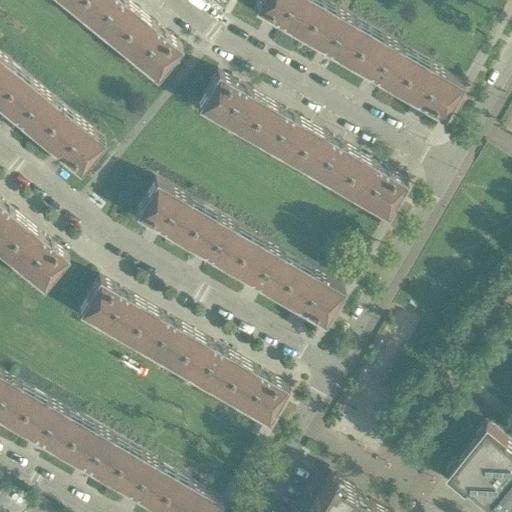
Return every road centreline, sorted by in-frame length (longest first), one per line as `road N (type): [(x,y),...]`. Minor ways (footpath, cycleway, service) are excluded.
road 1 (residential): [(333,366),(112,240),(0,151)]
road 2 (residential): [(446,165),(215,32),(175,0)]
road 3 (residential): [(446,165),(333,366)]
road 4 (residential): [(511,51),(446,165)]
